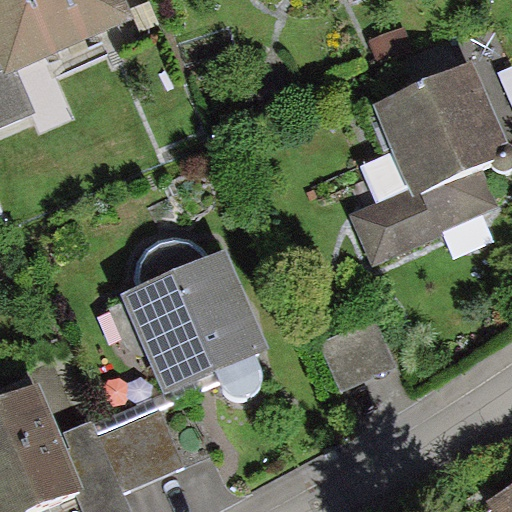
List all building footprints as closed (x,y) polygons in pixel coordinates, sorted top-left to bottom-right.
[(111,0),(0,0),(0,78),(0,79),(123,29),(111,0)] [(511,183),(470,74),(372,112),(422,242),(511,208),(511,183)] [(217,253),(122,293),(167,399),(262,360),(217,253)] [(372,324),(313,344),(328,389),(387,369),(372,324)] [(37,382),(0,396),(0,511),(20,511),(74,492),(80,489),(57,436),(37,382)] [(161,412),(100,438),(122,494),(185,467),(161,412)] [(93,421),(57,436),(80,489),(74,492),(82,511),(130,511),(122,494),(100,438),(93,421)] [(511,511),(511,489),(478,509),(480,511),(511,511)]
